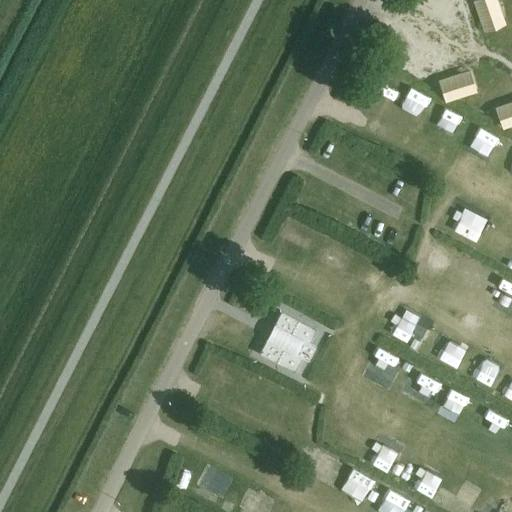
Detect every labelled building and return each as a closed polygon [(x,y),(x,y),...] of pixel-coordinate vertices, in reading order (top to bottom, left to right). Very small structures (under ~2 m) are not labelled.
[(306,363),(325,318),(286,302),(267,347),(306,363)] [(451,383),(455,373),(431,362),(427,372),(451,383)] [(490,415),(509,424),(511,418),(511,403),(499,398),(490,415)] [(394,447),(389,456),(408,466),(413,457),(394,447)] [(443,487),(448,477),(425,466),(420,476),(443,487)] [(511,501),(511,489),(480,472),(458,511),(511,511),(511,508),(509,507),(511,501)]
